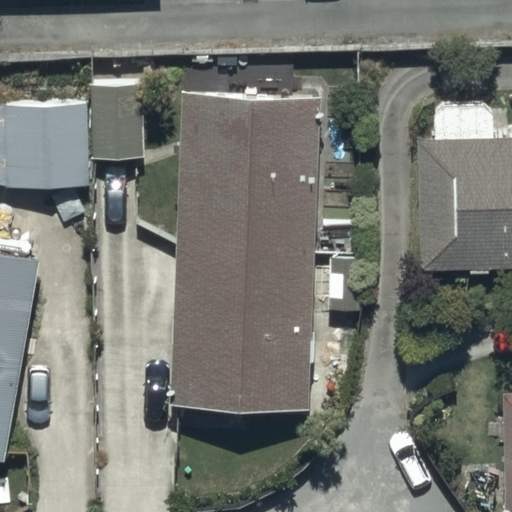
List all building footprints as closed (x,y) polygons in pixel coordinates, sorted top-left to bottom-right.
[(146,68),(97,69),(98,144),(148,142),(146,68)] [(320,71),(188,69),(183,383),(315,386),(320,71)] [(441,115),(427,115),(428,248),(511,247),(511,116),(501,116),(501,87),(440,88),(441,115)] [(90,91),(0,91),(0,169),(12,173),(91,172),(90,91)] [(0,434),(11,437),(44,233),(0,226),(0,434)]
